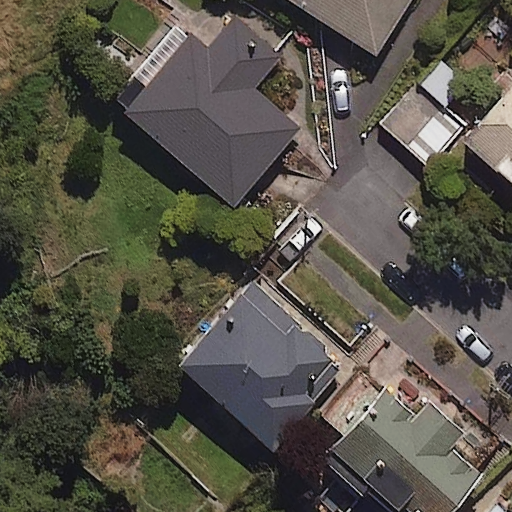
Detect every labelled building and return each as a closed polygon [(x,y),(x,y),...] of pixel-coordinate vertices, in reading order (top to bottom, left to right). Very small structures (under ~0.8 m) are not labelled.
[(407,0),(295,0),(371,53),(407,0)] [(279,55),(231,12),(204,44),(182,26),(116,100),(231,202),(298,126),(252,85),(279,55)] [(511,73),(482,108),(472,99),(455,118),(441,105),(464,81),(440,58),(380,121),(427,165),(457,133),(511,181),(511,73)] [(346,363),(255,276),(176,359),(267,446),(346,363)] [(415,411),(386,384),(328,444),(391,505),(403,493),(422,511),(439,511),(478,473),(447,443),(462,428),(429,396),(415,411)] [(507,511),(497,503),(488,511),(507,511)]
